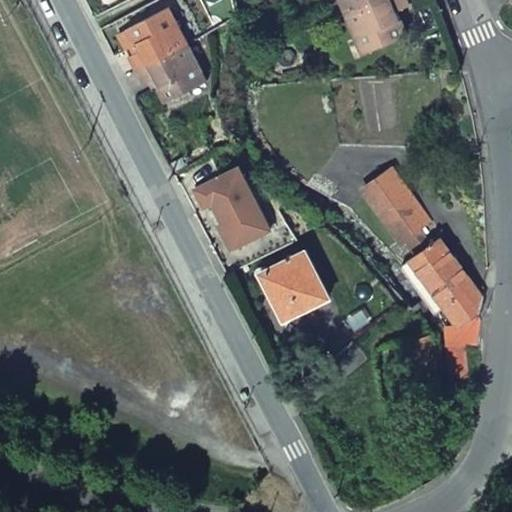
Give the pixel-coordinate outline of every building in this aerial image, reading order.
[(340,0),(345,12),(375,0),(340,0)] [(361,50),(402,34),(393,10),(406,5),(404,0),(375,0),(345,12),(361,50)] [(186,42),(167,7),(129,25),(140,48),(133,52),(126,55),(133,69),(186,42)] [(140,48),(129,25),(116,32),(122,46),(128,43),(133,52),(140,48)] [(186,42),(133,69),(140,83),(154,76),(165,99),(204,78),(186,42)] [(232,247),(268,229),(238,166),(194,188),(202,206),(210,202),(232,247)] [(479,297),(436,236),(426,244),(416,232),(426,223),(385,169),(358,188),(397,240),(385,250),(441,330),(449,395),(463,394),(461,345),(475,344),(479,297)] [(260,271),(281,316),(325,295),(302,250),(260,271)] [(434,395),(425,334),(410,340),(413,358),(419,397),(422,397),(434,395)] [(410,340),(379,345),(372,350),(371,361),(391,360),(402,359),(413,358),(410,340)] [(419,397),(413,358),(402,359),(408,413),(421,412),(422,397),(419,397)] [(398,415),(391,360),(371,361),(381,418),(398,415)]
